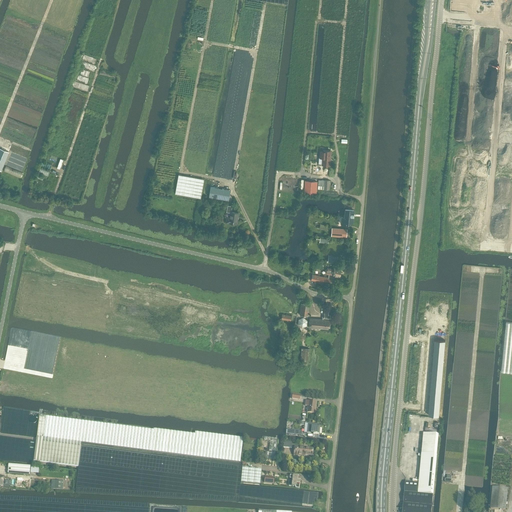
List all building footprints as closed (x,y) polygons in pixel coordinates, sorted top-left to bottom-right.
[(0,149),(0,170),(1,170),(8,152),(0,149)] [(319,158),(322,158),(322,165),(330,165),(331,151),(323,150),(323,151),(320,151),(319,158)] [(4,171),(20,178),(23,173),(6,166),(4,171)] [(50,171),(41,168),(39,173),(48,176),(50,171)] [(175,194),(200,198),(204,179),(179,174),(175,194)] [(304,193),(316,194),(317,181),(305,181),(304,193)] [(211,187),(209,197),(228,200),(230,190),(211,187)] [(227,205),(226,212),(230,213),(229,217),(226,217),(225,222),(226,222),(227,223),(231,224),(232,223),(237,224),(239,213),(231,212),(232,206),(227,205)] [(345,210),(345,218),(342,217),(341,223),(349,224),(349,222),(353,223),(354,210),(345,210)] [(346,237),(347,229),(332,228),(331,236),(346,237)] [(329,255),(327,262),(337,264),(338,257),(329,255)] [(328,278),(331,278),(331,275),(333,275),(333,276),(339,277),(341,267),(335,266),(334,270),(328,269),(326,270),(326,272),(327,274),(329,274),(328,278)] [(312,275),(311,281),(330,284),(331,278),(328,278),(312,275)] [(300,315),(308,316),(309,305),(301,304),(300,315)] [(322,319),(310,319),(309,328),(330,329),(331,320),(324,320),(324,318),(331,319),(331,315),(328,315),(329,310),(325,310),(324,317),(322,317),(322,319)] [(303,317),(298,319),(298,324),(302,328),(307,326),(307,321),(303,317)] [(511,322),(506,322),(502,372),(511,372),(511,322)] [(300,362),(307,363),(309,349),(302,348),(300,362)] [(307,413),(314,414),(316,403),(306,401),(305,406),(308,406),(307,413)] [(414,415),(413,424),(439,427),(440,418),(414,415)] [(36,441),(34,461),(40,462),(78,467),(81,447),(81,443),(151,452),(240,463),(243,439),(195,433),(195,435),(154,429),(153,430),(115,426),(39,416),(36,438),(36,441)] [(308,424),(307,433),(319,434),(320,428),(319,428),(319,425),(308,424)] [(425,434),(423,451),(437,452),(439,435),(425,434)] [(266,453),(265,459),(275,460),(277,439),(270,438),(269,453),(266,453)] [(293,456),(312,457),(313,449),(294,447),(293,456)] [(390,449),(381,448),(378,483),(377,493),(377,505),(377,511),(385,511),(386,505),(386,492),(387,484),(388,465),(389,462),(390,449)] [(423,451),(422,467),(436,468),(437,452),(423,451)] [(30,466),(8,465),(7,474),(29,476),(30,466)] [(420,484),(419,484),(419,483),(406,482),(405,493),(433,495),(436,468),(422,467),(420,484)] [(241,483),(260,485),(261,469),(242,468),(241,483)] [(295,487),(295,489),(299,489),(300,480),(298,480),(299,477),(290,476),(289,479),(292,479),(291,487),(295,487)] [(63,481),(51,480),(50,489),(62,490),(63,481)] [(506,510),(508,488),(492,487),(490,509),(506,510)] [(431,511),(433,495),(405,493),(402,511),(431,511)]
